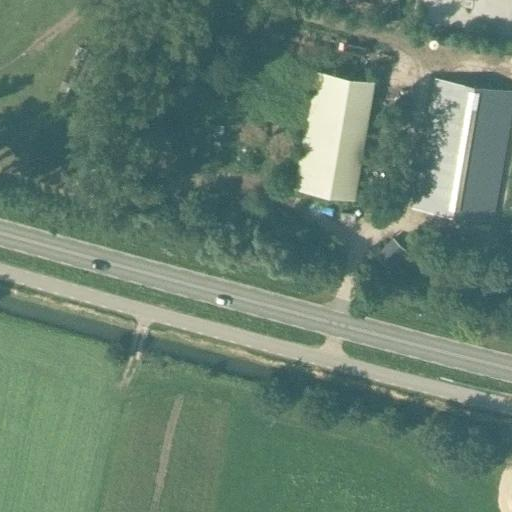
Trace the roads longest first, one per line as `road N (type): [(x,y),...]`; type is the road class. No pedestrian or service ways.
road 1 (secondary): [(337,325),(0,232)]
road 2 (unclassified): [(323,361),(0,272)]
road 3 (unclassified): [(511,408),(323,361)]
road 4 (secondary): [(511,370),(337,325)]
